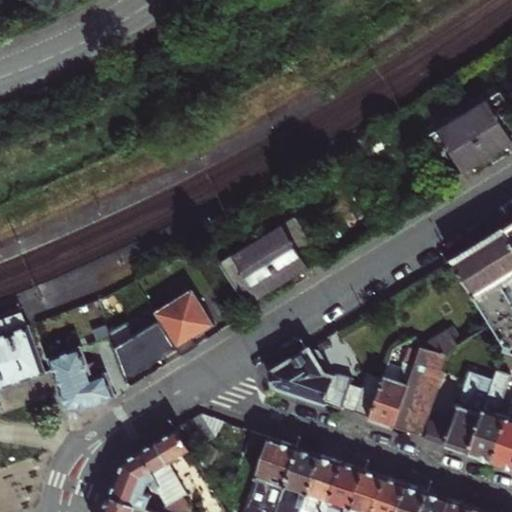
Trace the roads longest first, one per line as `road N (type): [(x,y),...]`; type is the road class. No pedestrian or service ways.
road 1 (residential): [(190,383),(511,183)]
road 2 (residential): [(511,497),(190,383)]
road 3 (residential): [(61,511),(73,472),(96,443),(190,383)]
road 4 (secondary): [(0,76),(80,44),(155,0)]
